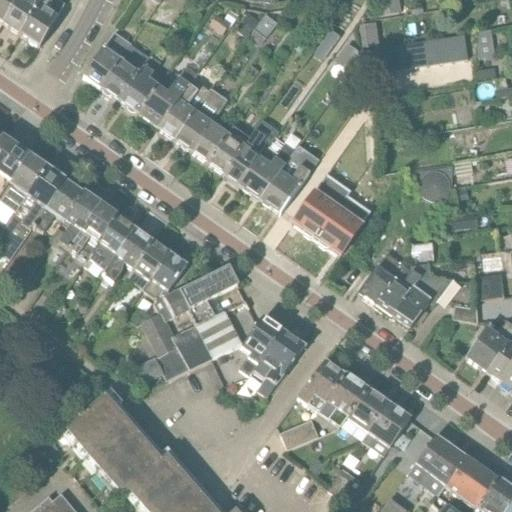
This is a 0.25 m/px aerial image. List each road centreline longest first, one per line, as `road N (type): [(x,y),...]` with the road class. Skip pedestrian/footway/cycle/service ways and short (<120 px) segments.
road 1 (residential): [(30,103),(336,316)]
road 2 (residential): [(336,316),(511,444)]
road 3 (residential): [(336,316),(234,467)]
road 4 (residential): [(30,103),(97,0)]
